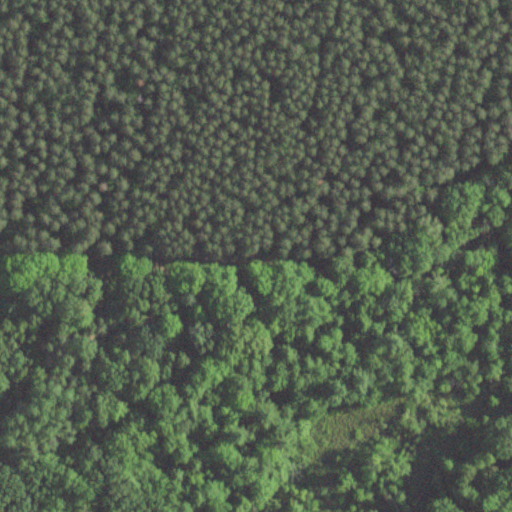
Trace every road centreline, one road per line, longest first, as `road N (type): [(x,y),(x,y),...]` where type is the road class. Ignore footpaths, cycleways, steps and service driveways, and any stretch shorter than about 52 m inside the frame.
road 1 (residential): [(511,272),(320,271),(197,254),(0,250)]
road 2 (track): [(511,135),(497,204),(498,272)]
